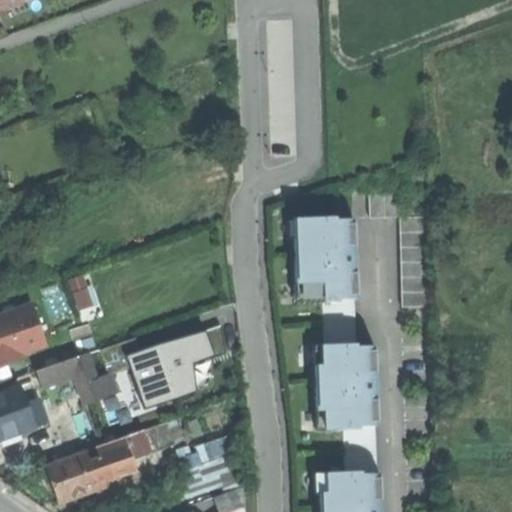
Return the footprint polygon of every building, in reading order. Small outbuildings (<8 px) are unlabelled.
[(0,0),(0,12),(35,0),(0,0)] [(370,192),(372,216),(387,216),(386,191),(370,192)] [(363,215),(291,218),(292,258),(293,306),(365,303),(363,215)] [(400,216),(402,306),(431,305),(429,215),(400,216)] [(0,365),(57,347),(41,298),(0,311),(0,365)] [(135,350),(150,404),(206,388),(198,360),(219,354),(212,328),(135,350)] [(132,338),(104,348),(108,358),(136,349),(132,338)] [(382,343),(310,345),(311,387),(313,432),(385,430),(382,343)] [(104,348),(93,352),(108,397),(124,391),(117,372),(113,373),(108,358),(104,348)] [(80,376),(89,403),(108,397),(93,352),(74,358),(80,376)] [(46,387),(80,376),(74,358),(40,370),(46,387)] [(0,437),(35,426),(33,421),(46,417),(41,400),(26,405),(21,388),(0,394),(0,437)] [(174,419),(151,427),(158,446),(158,449),(181,441),(174,419)] [(151,427),(130,434),(136,453),(158,446),(151,427)] [(87,448),(88,452),(91,461),(104,457),(111,478),(141,468),(136,453),(130,434),(87,448)] [(225,440),(190,447),(194,467),(229,460),(225,440)] [(55,485),(61,501),(102,487),(100,481),(111,478),(104,457),(91,461),(88,452),(49,465),(55,485)] [(387,511),(386,470),(314,473),(315,511),(387,511)] [(217,494),(221,511),(232,509),(247,506),(246,486),(217,494)]
